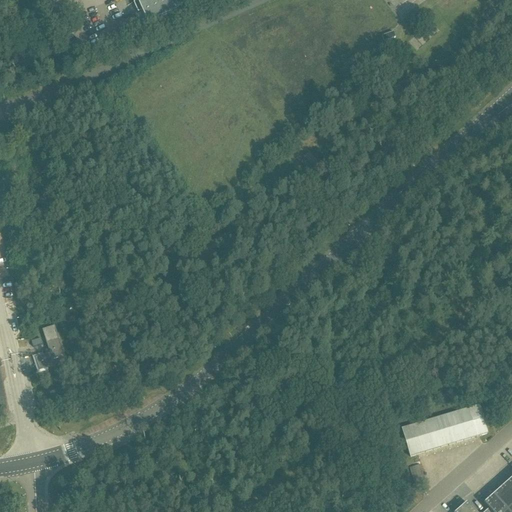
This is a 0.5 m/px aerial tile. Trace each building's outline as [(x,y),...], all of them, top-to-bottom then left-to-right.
[(135,0),(136,2),(141,13),(143,18),(147,26),(178,13),(172,0),(135,0)] [(384,42),(395,38),(394,33),(382,37),(384,42)] [(387,61),(393,50),(383,44),(377,55),(387,61)] [(66,363),(55,327),(42,331),(48,350),(44,351),(46,356),(35,359),(39,372),(66,363)] [(41,339),(31,342),(33,348),(42,345),(41,339)] [(410,459),(488,436),(479,407),(401,431),(410,459)] [(511,511),(511,479),(486,503),(484,505),(488,510),(485,511),(474,511),(467,503),(456,511),(511,511)]
